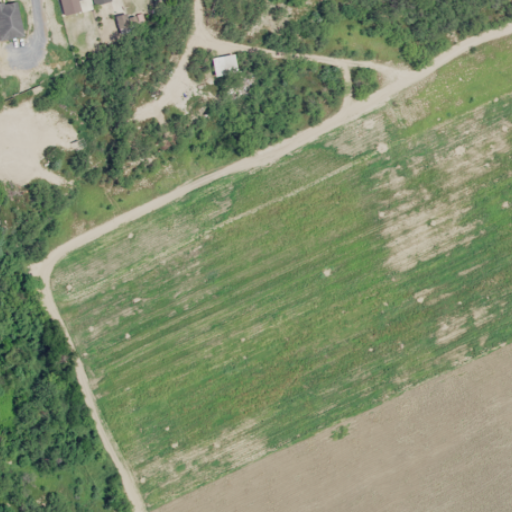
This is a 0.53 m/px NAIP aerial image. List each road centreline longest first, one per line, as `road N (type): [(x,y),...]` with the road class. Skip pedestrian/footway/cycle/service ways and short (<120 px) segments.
road 1 (track): [(511,27),(53,265),(54,291),(96,413),(140,511)]
road 2 (track): [(193,0),(209,38),(411,79)]
